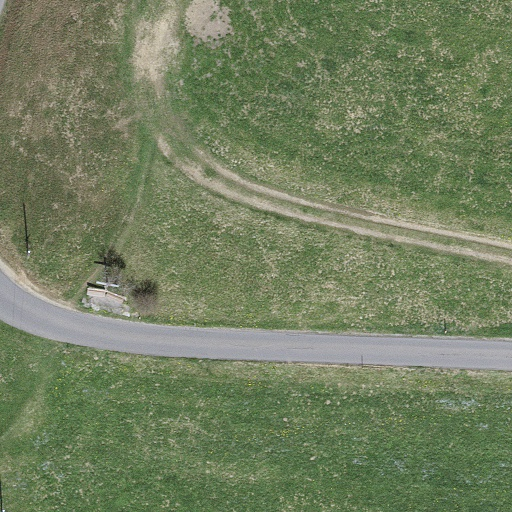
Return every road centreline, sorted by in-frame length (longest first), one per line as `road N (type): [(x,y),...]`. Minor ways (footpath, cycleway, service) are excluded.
road 1 (unclassified): [(511,356),(77,331),(0,294)]
road 2 (track): [(511,259),(231,191),(169,140)]
